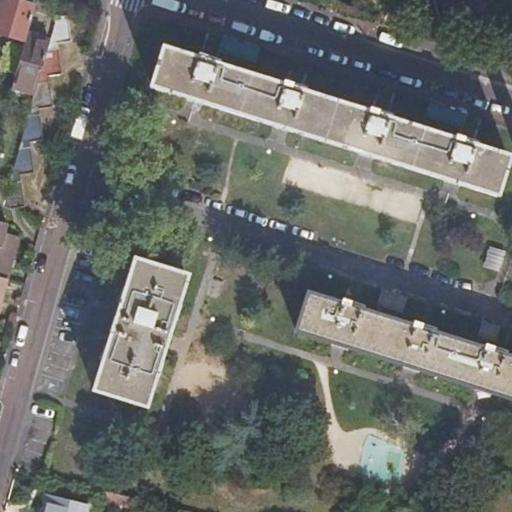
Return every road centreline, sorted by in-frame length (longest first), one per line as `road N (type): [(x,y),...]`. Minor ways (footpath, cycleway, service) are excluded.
road 1 (residential): [(511,320),(73,182)]
road 2 (residential): [(208,0),(511,97)]
road 3 (residential): [(0,456),(73,182)]
road 4 (residential): [(73,182),(124,0)]
